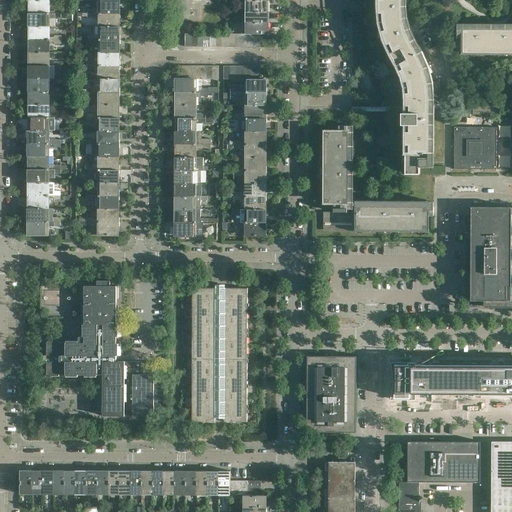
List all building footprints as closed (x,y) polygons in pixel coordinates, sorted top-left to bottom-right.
[(49,11),(49,0),(48,0),(42,0),(35,0),(29,0),(29,14),(61,14),(61,10),(55,10),(54,12),(49,11)] [(119,14),(119,1),(113,1),(107,0),(101,0),(99,0),(99,1),(99,12),(95,12),(94,10),(87,10),(87,14),(119,14)] [(429,67),(422,52),(415,40),(410,29),(407,18),(406,6),(406,0),(375,0),(375,6),(376,14),(379,14),(380,22),(382,31),(379,31),(381,39),(384,46),(387,45),(391,53),(399,70),(392,73),(395,79),(397,89),(398,99),(405,99),(405,98),(406,98),(406,107),(406,112),(406,113),(403,113),(403,118),(402,118),(402,125),(406,125),(406,132),(403,131),(403,145),(406,145),(406,156),(403,156),(403,163),(406,162),(406,174),(420,174),(420,166),(434,166),(434,99),(440,99),(439,82),(433,83),(429,67)] [(269,12),(269,1),(248,1),(248,12),(269,12)] [(269,23),(269,12),(248,12),(245,12),(245,23),(269,23)] [(49,27),(49,16),(54,16),(55,18),(61,18),(61,14),(29,14),(29,27),(49,27)] [(119,27),(119,14),(87,14),(87,18),(94,18),(94,19),(99,19),(99,27),(119,27)] [(269,34),(269,23),(245,23),(245,34),(248,34),(254,34),(260,34),(269,34)] [(511,24),(457,25),(457,39),(463,39),(463,53),(511,52),(511,24)] [(49,37),(49,27),(29,27),(29,40),(61,40),(61,36),(55,36),(54,38),(49,37)] [(119,40),(119,27),(99,27),(99,35),(94,35),(94,36),(87,36),(87,40),(119,40)] [(49,53),(49,42),(54,42),(55,44),(61,44),(61,40),(29,40),(29,53),(49,53)] [(119,53),(119,40),(87,40),(87,44),(94,44),(94,45),(99,45),(99,53),(119,53)] [(438,45),(428,50),(432,58),(442,54),(438,45)] [(49,63),(49,53),(29,53),(29,66),(61,66),(61,62),(55,62),(54,64),(49,63)] [(119,66),(119,53),(99,53),(99,64),(95,64),(94,62),(87,62),(87,66),(119,66)] [(49,79),(49,68),(54,68),(55,70),(61,70),(61,66),(29,66),(29,79),(49,79)] [(119,79),(119,66),(87,66),(87,70),(94,70),(95,68),(99,68),(99,79),(119,79)] [(49,89),(49,79),(29,79),(29,92),(61,92),(61,88),(55,88),(54,90),(49,89)] [(119,92),(119,79),(99,79),(99,90),(94,90),(93,88),(87,88),(87,92),(119,92)] [(196,90),(196,79),(194,79),(188,79),(182,79),(176,79),(176,92),(208,92),(208,88),(202,88),(201,90),(196,90)] [(266,92),(266,79),(260,79),(254,79),(248,79),(246,79),(246,90),(241,90),(240,88),(234,88),(234,92),(266,92)] [(49,105),(49,97),(55,97),(55,96),(61,96),(61,92),(29,92),(29,105),(49,105)] [(119,105),(119,92),(87,92),(87,96),(93,96),(94,94),(99,94),(99,105),(119,105)] [(196,105),(196,94),(201,94),(202,96),(208,96),(208,92),(176,92),(176,105),(196,105)] [(266,105),(266,92),(234,92),(234,96),(240,96),(241,95),(246,95),(246,105),(266,105)] [(49,115),(49,105),(29,105),(29,118),(61,118),(61,114),(54,114),(53,116),(49,115)] [(119,118),(119,105),(99,105),(99,116),(94,116),(93,114),(87,114),(87,118),(119,118)] [(196,113),(196,105),(176,105),(176,118),(214,118),(214,113),(206,113),(206,114),(202,114),(202,113),(196,113)] [(266,118),(266,105),(246,105),(246,113),(240,113),(240,114),(234,114),(234,118),(266,118)] [(499,105),(473,105),(473,115),(499,115),(499,105)] [(49,131),(49,120),(53,120),(54,122),(61,122),(61,118),(29,118),(29,131),(49,131)] [(119,131),(119,118),(87,118),(87,122),(93,122),(94,120),(99,120),(99,131),(119,131)] [(176,131),(196,131),(196,124),(202,124),(202,123),(205,123),(214,123),(214,118),(176,118),(176,131)] [(266,131),(266,118),(234,118),(234,122),(240,122),(241,121),(246,121),(246,131),(266,131)] [(419,233),(420,230),(428,230),(428,216),(433,216),(434,202),(353,201),(353,126),(339,126),(339,131),(325,131),(325,139),(322,139),(321,153),(325,153),(325,167),(321,167),(321,181),(325,181),(325,195),(321,195),(321,202),(325,202),(325,203),(334,203),(334,212),(323,212),(323,231),(353,231),(353,229),(356,229),(357,229),(357,233),(363,233),(364,230),(378,230),(378,233),(391,233),(392,230),(406,230),(406,233),(419,233)] [(496,169),(496,140),(496,127),(454,127),(454,169),(470,169),(469,169),(469,166),(477,166),(481,166),(481,169),(480,169),(496,169)] [(49,141),(49,131),(29,131),(29,144),(61,144),(71,144),(71,140),(54,140),(53,142),(49,141)] [(119,144),(119,131),(99,131),(99,139),(93,139),(93,140),(78,140),(78,144),(87,144),(119,144)] [(196,142),(196,131),(176,131),(176,144),(208,144),(208,140),(201,140),(200,142),(196,142)] [(266,144),(266,131),(246,131),(246,142),(241,142),(240,140),(234,140),(234,144),(266,144)] [(49,157),(49,146),(53,146),(54,148),(61,148),(61,144),(29,144),(29,157),(49,157)] [(119,157),(119,144),(87,144),(87,148),(93,148),(94,146),(99,146),(99,157),(119,157)] [(196,157),(196,150),(211,150),(211,144),(208,144),(176,144),(176,157),(196,157)] [(266,157),(266,144),(234,144),(234,148),(240,148),(240,149),(246,149),(246,157),(266,157)] [(49,165),(49,157),(29,157),(29,170),(61,170),(66,170),(66,166),(54,166),(54,165),(49,165)] [(119,170),(119,157),(99,157),(99,164),(93,164),(93,166),(87,166),(87,170),(119,170)] [(196,168),(196,157),(176,157),(176,170),(201,170),(208,170),(208,166),(201,166),(200,168),(196,168)] [(266,170),(266,157),(246,157),(246,168),(241,168),(240,166),(234,166),(234,170),(266,170)] [(48,183),(49,175),(54,175),(54,174),(61,174),(61,170),(29,170),(29,183),(48,183)] [(119,183),(119,170),(87,170),(87,174),(93,174),(94,172),(99,172),(99,183),(119,183)] [(176,183),(196,183),(201,183),(201,170),(176,170),(176,183)] [(266,183),(266,170),(234,170),(234,176),(240,176),(240,175),(246,175),(246,183),(266,183)] [(48,193),(48,183),(29,183),(28,196),(60,196),(60,192),(54,192),(53,194),(48,193)] [(118,196),(119,183),(99,183),(99,191),(93,191),(93,192),(87,192),(87,196),(118,196)] [(196,191),(196,183),(176,183),(176,196),(208,196),(208,191),(196,191)] [(266,196),(266,183),(246,183),(246,194),(241,194),(240,192),(234,192),(234,196),(266,196)] [(48,209),(48,201),(54,201),(54,200),(60,200),(60,196),(28,196),(28,209),(48,209)] [(118,209),(118,196),(87,196),(87,200),(93,200),(94,198),(99,198),(98,209),(118,209)] [(195,209),(196,198),(200,198),(201,200),(208,200),(208,196),(176,196),(175,209),(195,209)] [(265,209),(266,196),(234,196),(234,200),(240,200),(241,199),(246,199),(246,209),(265,209)] [(511,285),(511,286),(511,215),(511,207),(471,207),(471,300),(484,300),(484,308),(488,308),(511,307),(511,285)] [(48,219),(48,209),(28,209),(28,222),(68,222),(68,218),(54,218),(53,220),(48,219)] [(118,222),(118,209),(98,209),(98,220),(94,220),(93,218),(82,218),(82,222),(118,222)] [(195,217),(195,209),(175,209),(175,222),(207,222),(213,222),(213,218),(201,218),(201,217),(195,217)] [(265,222),(265,209),(246,209),(245,220),(241,220),(240,218),(233,218),(233,222),(265,222)] [(48,235),(48,227),(54,227),(54,226),(68,226),(68,222),(28,222),(28,235),(48,235)] [(118,235),(118,222),(82,222),(82,226),(93,226),(93,227),(98,227),(98,235),(118,235)] [(195,236),(195,224),(200,224),(201,226),(207,226),(207,222),(175,222),(175,235),(195,236)] [(265,236),(265,222),(233,222),(233,226),(240,226),(240,227),(245,227),(245,236),(265,236)] [(224,421),(224,409),(224,396),(224,384),(224,371),(224,358),(224,346),(224,333),(224,320),(224,308),(225,295),(247,295),(247,288),(225,288),(225,285),(220,285),(215,285),(215,288),(192,288),(192,295),(215,295),(215,308),(215,320),(215,333),(215,346),(215,358),(215,371),(215,384),(215,396),(215,409),(215,421),(224,421)] [(118,356),(118,344),(116,344),(117,337),(118,337),(118,325),(117,325),(117,318),(118,318),(118,306),(117,306),(117,299),(118,299),(118,287),(117,287),(117,286),(84,286),(84,287),(83,287),(83,299),(84,299),(84,306),(83,306),(83,318),(84,318),(84,325),(83,325),(83,336),(84,336),(84,337),(79,337),(79,343),(78,343),(78,341),(66,341),(66,343),(59,343),(59,341),(47,341),(47,342),(46,342),(46,375),(47,375),(47,376),(59,376),(59,375),(66,375),(66,376),(78,376),(78,375),(85,375),(85,376),(97,377),(97,375),(99,375),(103,375),(103,416),(154,416),(154,374),(133,374),(133,362),(116,362),(116,356),(118,356)] [(215,308),(215,295),(192,295),(192,308),(215,308)] [(247,308),(247,295),(225,295),(224,308),(247,308)] [(215,320),(215,308),(192,308),(192,320),(215,320)] [(247,320),(247,308),(224,308),(224,320),(247,320)] [(215,333),(215,320),(192,320),(192,333),(215,333)] [(247,333),(247,320),(224,320),(224,333),(247,333)] [(215,346),(215,333),(192,333),(192,346),(215,346)] [(247,346),(247,333),(224,333),(224,346),(247,346)] [(215,358),(215,346),(192,346),(192,358),(215,358)] [(247,358),(247,346),(224,346),(224,358),(247,358)] [(356,432),(356,379),(356,356),(336,356),(330,356),(327,356),(307,356),(307,432),(356,432)] [(215,371),(215,358),(192,358),(192,371),(215,371)] [(247,371),(247,358),(224,358),(224,371),(247,371)] [(511,393),(511,364),(425,364),(425,365),(422,365),(421,364),(420,364),(419,364),(418,364),(418,365),(410,365),(410,364),(391,364),(392,366),(392,368),(393,370),(393,373),(393,376),(393,377),(394,380),(394,381),(394,384),(393,387),(393,391),(392,394),(392,395),(392,396),(391,399),(410,399),(410,393),(511,393)] [(215,384),(215,371),(192,371),(192,384),(215,384)] [(247,384),(247,371),(224,371),(224,384),(247,384)] [(215,396),(215,384),(192,384),(192,396),(215,396)] [(247,396),(247,384),(224,384),(224,396),(247,396)] [(215,409),(215,396),(192,396),(192,409),(215,409)] [(247,409),(247,396),(224,396),(224,409),(247,409)] [(215,421),(215,409),(192,409),(192,422),(215,422),(215,421)] [(247,422),(247,409),(224,409),(224,421),(224,422),(247,422)] [(480,482),(480,441),(435,441),(435,447),(427,446),(427,441),(408,441),(408,448),(408,482),(419,482),(480,482)] [(511,511),(511,441),(492,441),(491,511),(511,511)] [(355,511),(355,504),(355,462),(329,462),(328,511),(355,511)] [(32,492),(32,473),(32,470),(20,470),(20,492),(32,492)] [(43,494),(43,473),(43,470),(32,470),(32,473),(32,492),(32,494),(43,494)] [(54,494),(54,492),(54,473),(54,470),(43,470),(43,473),(43,494),(54,494)] [(65,492),(65,473),(65,470),(54,470),(54,473),(54,492),(65,492)] [(76,494),(76,473),(76,470),(65,470),(65,473),(65,492),(65,494),(76,494)] [(87,494),(87,473),(87,470),(76,470),(76,473),(76,494),(87,494)] [(98,492),(98,473),(98,470),(87,470),(87,473),(87,494),(98,494),(98,492)] [(109,492),(109,473),(109,470),(98,470),(98,473),(98,492),(109,492)] [(120,492),(120,473),(120,471),(109,470),(109,473),(109,492),(120,492)] [(131,492),(131,473),(131,471),(120,471),(120,473),(120,492),(131,492)] [(142,492),(142,473),(142,471),(131,471),(131,473),(131,492),(142,492)] [(153,495),(153,492),(153,473),(153,471),(142,471),(142,473),(142,492),(142,495),(153,495)] [(164,492),(164,473),(164,471),(153,471),(153,473),(153,492),(164,492)] [(175,492),(175,473),(175,471),(164,471),(164,473),(164,492),(175,492)] [(186,493),(186,473),(186,471),(175,471),(175,473),(175,492),(186,493)] [(197,493),(197,473),(197,471),(186,471),(186,473),(186,493),(197,493)] [(208,495),(208,473),(208,471),(197,471),(197,473),(197,493),(197,495),(208,495)] [(219,495),(219,473),(219,471),(208,471),(208,473),(208,495),(219,495)] [(230,495),(230,481),(230,471),(219,471),(219,473),(219,495),(230,495)] [(419,482),(408,482),(399,482),(399,504),(419,504),(419,482)] [(267,507),(267,495),(261,495),(248,495),(245,495),(245,506),(265,507),(267,507)]
